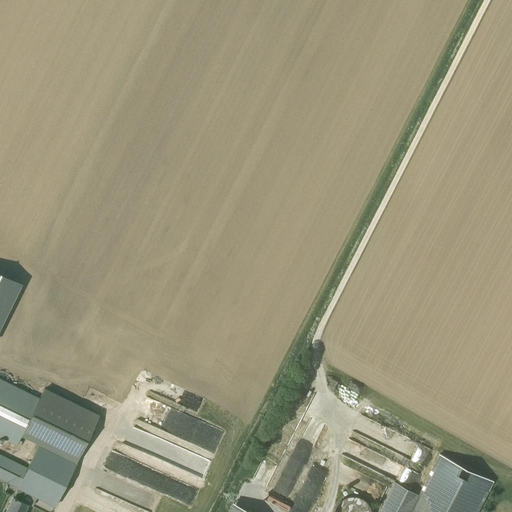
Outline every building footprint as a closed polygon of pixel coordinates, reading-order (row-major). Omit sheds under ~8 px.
[(0,324),(21,282),(0,271),(0,324)] [(2,344),(0,350),(0,367),(25,377),(33,357),(2,344)] [(0,378),(0,436),(17,445),(22,435),(40,399),(0,378)] [(0,453),(0,478),(17,487),(17,488),(18,488),(14,497),(13,497),(5,511),(23,511),(28,504),(21,501),(26,492),(56,507),(77,462),(76,462),(39,443),(27,467),(0,453)] [(477,511),(493,480),(439,454),(418,496),(392,484),(378,511),(477,511)] [(289,510),(291,505),(269,494),(267,499),(289,510)] [(356,497),(353,496),(351,497),(349,497),(346,498),(344,498),(343,499),(341,500),(338,503),(336,505),(335,507),(334,509),(334,511),(333,511),(371,511),(370,509),(369,507),(368,505),(366,502),(364,500),(361,499),(359,497),(356,497)] [(252,511),(232,502),(226,511),(252,511)]
